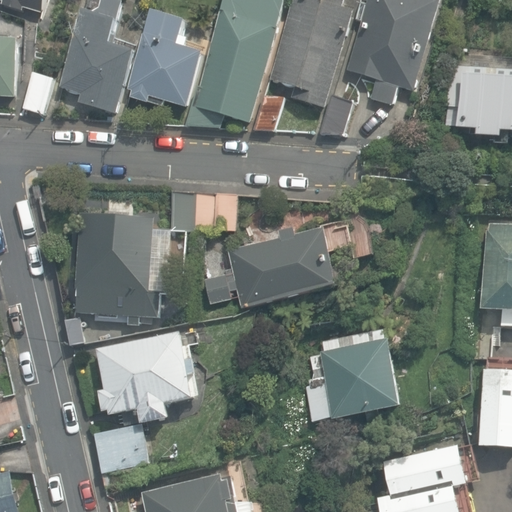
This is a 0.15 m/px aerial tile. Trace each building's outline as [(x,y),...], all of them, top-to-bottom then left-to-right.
[(26,9),(44,14),(48,0),(0,0),(5,2),(3,7),(24,13),(26,9)] [(81,105),(120,116),(138,53),(114,46),(127,2),(121,0),(106,0),(102,15),(87,11),(64,90),(84,96),(81,105)] [(189,126),(217,128),(220,115),(253,125),(290,0),(230,0),(204,88),(201,88),(189,126)] [(293,98),(327,109),(356,13),(346,10),(349,0),(295,0),(272,80),(296,87),(293,98)] [(418,93),(443,0),(362,0),(357,22),(362,23),(348,74),(379,83),(374,102),(396,108),(401,88),(418,93)] [(503,19),(511,21),(511,8),(506,6),(503,19)] [(168,101),(189,108),(206,54),(180,46),(188,23),(156,13),(131,91),(135,92),(134,97),(166,107),(168,101)] [(0,98),(18,100),(22,42),(0,40),(0,98)] [(511,77),(491,77),(493,53),(464,51),(462,100),(447,99),(446,123),(459,124),(458,131),(479,133),(479,138),(504,139),(505,132),(511,132),(511,77)] [(25,110),(47,116),(58,81),(36,74),(25,110)] [(323,135),(346,136),(356,103),(334,96),(323,135)] [(256,131),(276,132),(287,98),(268,99),(256,131)] [(172,231),(217,234),(220,195),(175,192),(172,231)] [(219,232),(239,233),(241,197),(221,196),(219,232)] [(78,314),(162,319),(163,296),(153,295),(155,258),(161,258),(163,238),(157,238),(158,220),(84,216),(78,314)] [(502,326),(511,326),(511,225),(488,224),(488,231),(486,231),(482,310),(502,311),(502,326)] [(241,292),(245,309),(341,286),(328,228),(298,235),(296,228),(282,231),(283,239),(230,251),(237,280),(230,282),(229,276),(207,281),(213,305),(234,300),(233,294),(241,292)] [(68,321),(73,346),(87,343),(82,318),(68,321)] [(387,340),(385,330),(325,343),(327,354),(312,357),(316,379),(312,380),(313,387),(308,388),(315,422),(335,418),(336,422),(404,408),(390,339),(387,340)] [(142,410),(145,424),(172,419),(169,405),(197,399),(193,376),(197,375),(194,359),(188,360),(182,332),(99,350),(107,391),(101,392),(106,412),(112,411),(113,416),(142,410)] [(511,371),(488,370),(482,447),(511,449),(511,371)] [(96,434),(107,489),(142,478),(140,467),(152,464),(144,425),(96,434)] [(462,511),(457,489),(471,486),(462,445),(387,463),(396,497),(383,500),(385,511),(462,511)] [(0,469),(0,511),(22,511),(13,471),(5,472),(3,468),(0,469)] [(232,473),(144,494),(148,511),(252,511),(251,503),(244,505),(241,496),(237,497),(232,473)]
